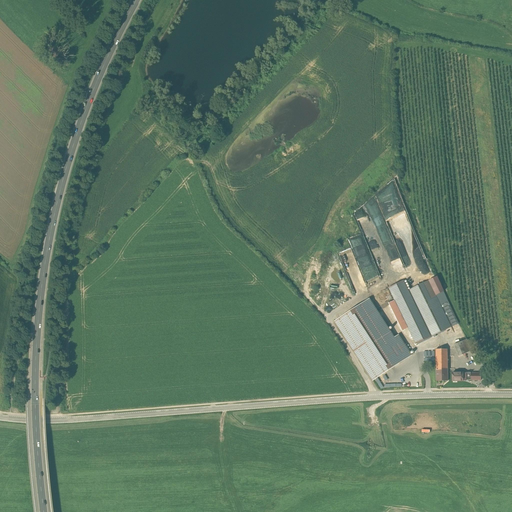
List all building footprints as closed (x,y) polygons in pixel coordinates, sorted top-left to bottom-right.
[(444,291),(437,277),(429,281),(436,295),(443,291),(444,291)] [(429,281),(408,291),(404,281),(389,288),(417,343),(451,327),(436,295),(429,281)] [(448,301),(443,291),(436,295),(451,327),(458,323),(448,301)] [(394,338),(369,300),(336,321),(373,380),(398,364),(412,355),(399,335),(394,338)] [(473,350),(467,339),(462,341),(466,352),(473,350)] [(462,341),(453,345),(458,356),(466,352),(462,341)] [(436,358),(436,373),(448,373),(447,349),(436,349),(436,358)] [(448,373),(436,373),(436,381),(448,381),(448,373)] [(463,373),(452,373),(452,381),(463,381),(463,373)]
